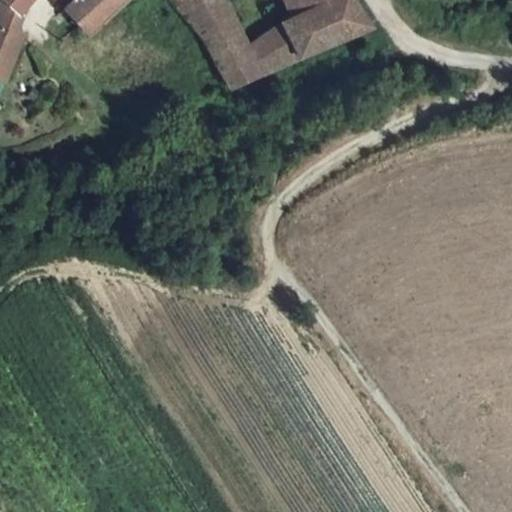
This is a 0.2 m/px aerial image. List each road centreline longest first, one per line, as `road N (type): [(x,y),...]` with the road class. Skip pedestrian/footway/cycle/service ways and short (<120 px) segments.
road 1 (track): [(461,511),(292,286),(269,268),(263,247),(268,215),(295,187),(379,133),(505,82),(510,64)]
road 2 (residential): [(511,64),(454,59),(414,43),(375,0)]
